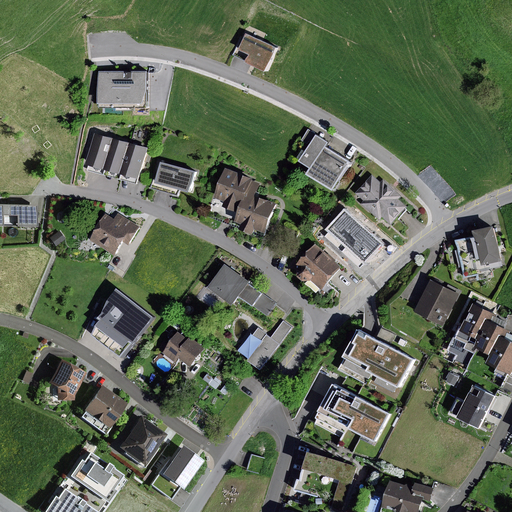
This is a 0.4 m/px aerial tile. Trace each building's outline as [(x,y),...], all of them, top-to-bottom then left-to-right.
[(265,72),(277,48),(246,34),(241,46),(238,45),(233,55),(246,61),(245,63),(265,72)] [(147,108),(147,71),(99,72),(98,79),(98,104),(100,104),(100,108),(147,108)] [(329,143),(307,130),(301,140),(307,144),(309,142),(311,143),(305,152),(303,150),(298,158),(301,159),(300,161),(311,168),(307,175),(334,191),(352,162),(326,147),(329,143)] [(114,138),(95,133),(86,165),(105,170),(114,138)] [(129,143),(114,138),(105,170),(121,174),(129,143)] [(148,148),(129,143),(121,174),(139,180),(148,148)] [(196,172),(158,161),(150,189),(178,196),(180,190),(190,193),(196,172)] [(259,180),(225,168),(214,198),(224,202),(222,207),(236,212),(238,207),(241,208),(235,222),(242,224),(240,229),(254,234),(256,229),(266,233),(277,204),(254,195),(259,180)] [(381,183),(372,175),(356,193),(364,201),(361,204),(379,221),(382,218),(391,226),(408,207),(399,199),(402,196),(383,180),(381,183)] [(0,204),(0,226),(37,227),(38,205),(0,204)] [(349,216),(342,210),(332,222),(339,228),(349,216)] [(118,219),(109,214),(92,241),(119,258),(128,243),(132,246),(144,227),(121,214),(118,219)] [(473,231),(474,236),(483,274),(477,276),(478,281),(494,278),(492,269),(503,267),(494,227),(473,231)] [(65,240),(60,231),(50,238),(56,246),(65,240)] [(483,274),(474,236),(455,240),(458,250),(455,251),(459,268),(462,267),(464,279),(477,276),(483,274)] [(314,244),(297,264),(300,267),(297,270),(298,277),(303,282),(307,281),(305,284),(316,293),(319,289),(320,290),(317,293),(324,299),(333,289),(328,284),(342,268),(314,244)] [(250,282),(225,264),(207,288),(232,306),(239,297),(267,317),(277,303),(249,283),(250,282)] [(460,295),(431,280),(414,312),(443,327),(460,295)] [(164,316),(126,287),(117,300),(102,333),(130,355),(141,342),(143,343),(164,316)] [(497,315),(474,304),(456,339),(465,344),(463,349),(474,354),(477,348),(475,347),(479,340),(477,339),(488,319),(493,322),(496,317),(497,315)] [(496,317),(493,322),(488,319),(477,339),(479,340),(475,347),(477,348),(491,355),(500,336),(504,338),(507,333),(510,334),(511,331),(504,328),(507,323),(496,317)] [(182,324),(176,320),(172,326),(177,330),(182,324)] [(257,332),(242,352),(253,361),(254,359),(267,369),(298,327),(289,320),(277,336),(265,326),(259,334),(257,332)] [(359,330),(338,369),(367,384),(373,374),(378,376),(374,382),(394,393),(397,387),(399,388),(415,359),(390,346),(396,335),(382,328),(376,339),(359,330)] [(165,343),(159,351),(175,364),(179,359),(191,367),(205,349),(190,337),(188,340),(178,331),(167,345),(165,343)] [(511,335),(510,334),(507,333),(504,338),(500,336),(491,355),(486,363),(497,369),(494,375),(504,380),(507,374),(510,376),(511,372),(511,335)] [(50,383),(58,387),(58,401),(75,401),(75,396),(87,373),(63,360),(50,383)] [(32,373),(26,371),(22,381),(28,383),(32,373)] [(503,392),(483,383),(474,401),(465,396),(456,414),(485,428),(503,392)] [(334,384),(314,423),(343,438),(348,428),(375,442),(390,413),(334,384)] [(103,385),(85,410),(111,429),(129,404),(103,385)] [(168,435),(142,416),(120,448),(126,452),(125,454),(146,469),(160,449),(159,448),(168,435)] [(187,489),(207,460),(186,446),(166,474),(187,489)] [(357,467),(308,452),(300,480),(298,480),(294,490),(333,501),(331,508),(342,511),(350,483),(352,484),(357,467)] [(71,477),(109,503),(118,491),(115,489),(124,476),(114,468),(115,466),(110,462),(108,465),(91,453),(85,462),(83,460),(71,477)] [(265,458),(252,455),(248,470),(261,474),(265,458)] [(405,486),(391,481),(383,507),(399,511),(419,511),(423,499),(430,501),(433,488),(415,483),(414,487),(407,485),(405,486)] [(78,497),(65,489),(59,498),(56,496),(44,511),(98,511),(99,511),(87,503),(88,502),(78,496),(78,497)]
